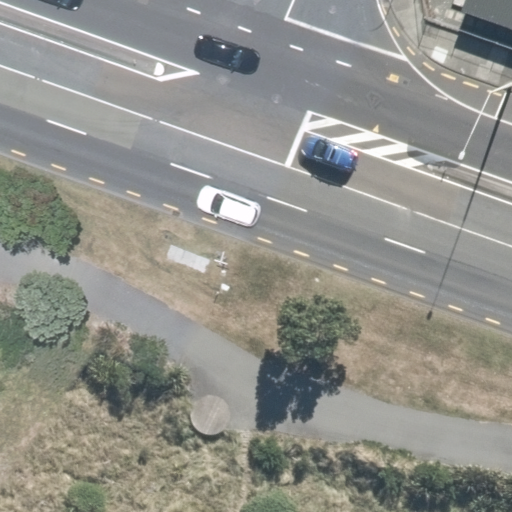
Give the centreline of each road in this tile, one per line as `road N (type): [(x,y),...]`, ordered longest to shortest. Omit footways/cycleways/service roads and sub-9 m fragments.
road 1 (primary): [(511,295),(215,185)]
road 2 (primary): [(263,61),(511,148)]
road 3 (primary): [(215,185),(0,107)]
road 4 (primary): [(91,0),(263,61)]
road 5 (unclassified): [(263,61),(215,185)]
